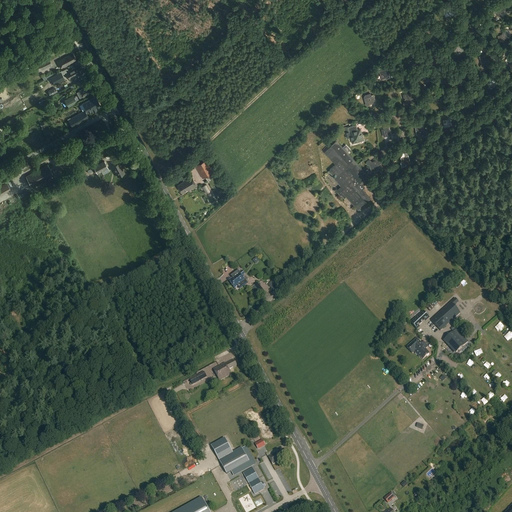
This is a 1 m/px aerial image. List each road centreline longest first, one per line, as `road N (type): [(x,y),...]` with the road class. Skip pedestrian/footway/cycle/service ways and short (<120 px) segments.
road 1 (primary): [(335,511),(119,106)]
road 2 (track): [(238,345),(0,475)]
road 3 (track): [(396,198),(251,327)]
road 4 (track): [(75,434),(0,290)]
road 5 (track): [(396,198),(504,313)]
road 6 (track): [(511,91),(396,198)]
road 7 (unclassified): [(119,106),(0,172)]
road 8 (primary): [(119,106),(62,0)]
